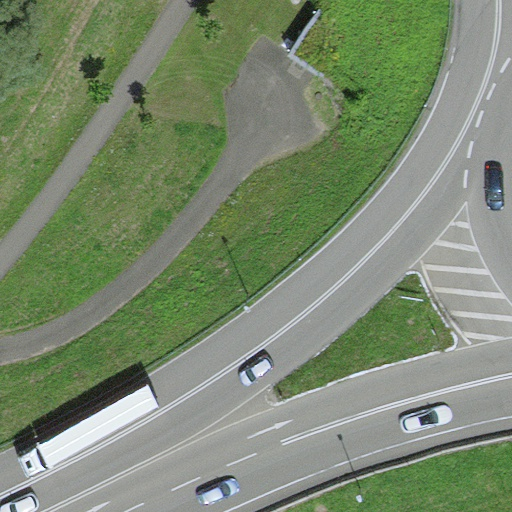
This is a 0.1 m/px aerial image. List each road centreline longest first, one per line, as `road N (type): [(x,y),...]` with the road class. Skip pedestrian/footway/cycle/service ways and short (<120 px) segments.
road 1 (primary): [(480,120),(374,256),(172,450)]
road 2 (primary): [(172,450),(408,384),(511,366)]
road 3 (primary): [(480,120),(491,226),(511,266)]
road 4 (primary): [(172,450),(42,511)]
